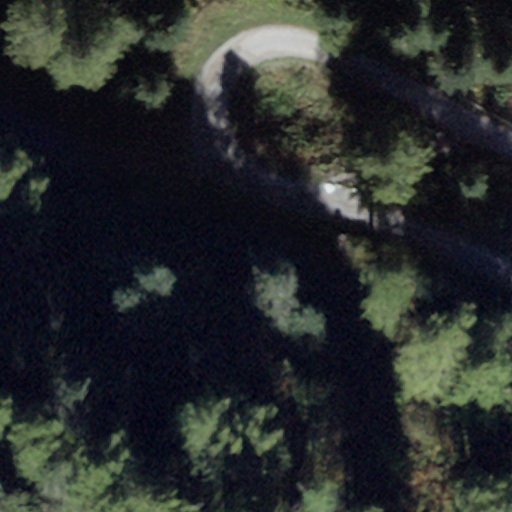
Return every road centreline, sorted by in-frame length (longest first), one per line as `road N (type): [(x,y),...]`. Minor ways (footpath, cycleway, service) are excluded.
road 1 (track): [(229,169),(215,148),(213,96),(242,53),(265,45),(322,49),(511,147)]
road 2 (track): [(511,278),(229,169)]
road 3 (track): [(229,169),(151,172),(0,117)]
